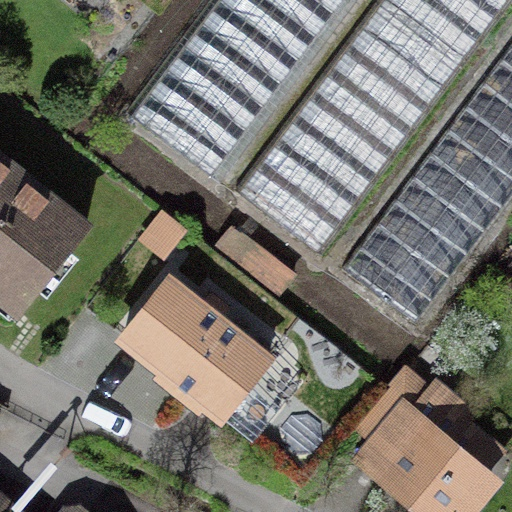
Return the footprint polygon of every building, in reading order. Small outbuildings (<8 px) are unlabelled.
[(511,0),(215,0),(130,113),(213,178),(348,0),(378,0),(237,188),(322,253),(511,0)] [(511,197),(511,41),(341,268),(416,325),(511,197)] [(0,294),(19,310),(85,227),(0,159),(0,294)] [(187,230),(167,213),(148,237),(167,254),(187,230)] [(294,276),(231,228),(217,247),(279,296),(294,276)] [(169,283),(125,338),(168,372),(164,377),(197,403),(201,398),(220,414),(264,359),(169,283)] [(422,511),(457,511),(489,474),(485,471),(411,409),(408,407),(423,390),(404,374),(373,412),(386,423),(357,458),(422,511)] [(411,409),(485,471),(501,451),(427,389),(411,409)]
